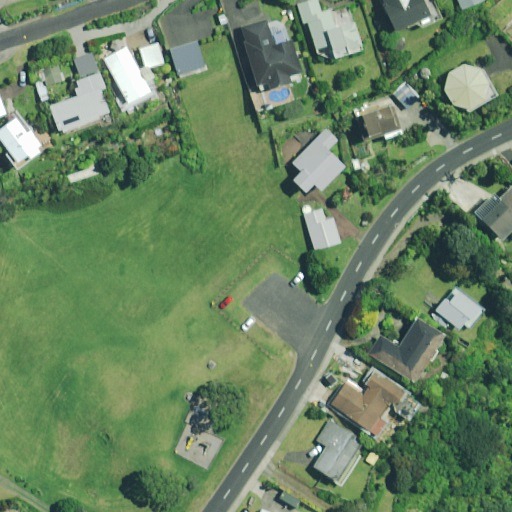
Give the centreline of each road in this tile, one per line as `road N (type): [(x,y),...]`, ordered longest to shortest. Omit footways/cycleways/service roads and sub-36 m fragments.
road 1 (tertiary): [(511,129),(438,169),(399,207),(286,406),(213,511)]
road 2 (residential): [(0,42),(130,0)]
